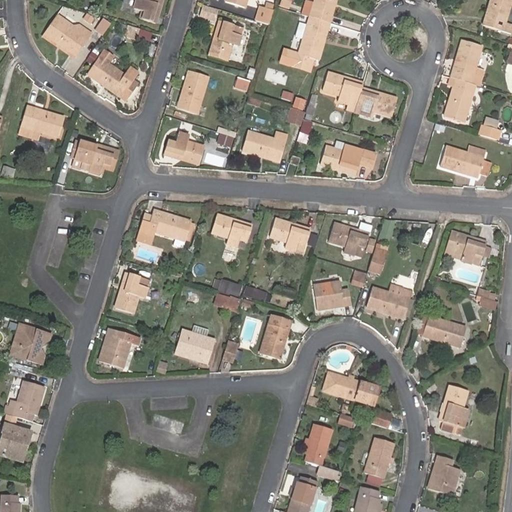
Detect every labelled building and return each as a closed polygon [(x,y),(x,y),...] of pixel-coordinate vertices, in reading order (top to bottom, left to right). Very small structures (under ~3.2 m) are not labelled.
[(141,19),(156,24),(163,0),(143,0),(142,0),(137,0),(134,9),(143,12),(141,19)] [(247,0),(225,0),(225,2),(245,8),(247,0)] [(289,8),(291,0),(282,0),(281,6),(289,8)] [(315,0),(310,18),(330,24),(337,0),(315,0)] [(511,0),(491,0),(483,26),(503,32),(511,0)] [(215,22),(219,10),(205,5),(201,17),(215,22)] [(270,26),(274,11),(262,6),(257,22),(270,26)] [(86,13),(83,20),(92,25),(96,18),(86,13)] [(75,57),(86,41),(76,33),(62,22),(63,20),(57,15),(43,34),(75,57)] [(330,24),(310,18),(299,55),(297,54),(293,65),(312,71),(315,60),(319,61),(330,24)] [(76,33),(86,41),(91,34),(79,25),(72,26),(63,20),(62,22),(76,33)] [(95,32),(103,37),(110,26),(103,21),(95,32)] [(230,34),(233,26),(220,22),(210,56),(227,62),(233,45),(239,47),(242,37),(230,34)] [(139,29),(128,26),(125,37),(135,40),(139,29)] [(244,29),(233,26),(230,34),(242,37),(244,29)] [(140,33),(138,41),(150,43),(152,36),(140,33)] [(462,41),(451,79),(455,80),(470,85),(482,47),(462,41)] [(109,64),(114,57),(106,51),(100,58),(109,64)] [(120,98),(132,81),(137,74),(130,69),(125,76),(109,64),(100,58),(88,75),(120,98)] [(253,80),(256,70),(250,68),(247,79),(253,80)] [(272,69),(270,77),(285,82),(287,74),(272,69)] [(178,109),(198,115),(209,78),(189,72),(178,109)] [(362,89),(364,84),(328,73),(323,92),(340,97),(338,102),(348,105),(347,111),(355,113),(357,105),(359,100),(362,89)] [(246,91),(249,81),(237,78),(234,88),(246,91)] [(455,80),(453,88),(444,118),(464,124),(475,86),(470,85),(455,80)] [(138,85),(132,81),(120,98),(126,102),(138,85)] [(397,100),(362,89),(359,100),(357,105),(355,113),(363,116),(373,119),(374,113),(391,118),(397,100)] [(262,99),(249,95),(247,103),(259,107),(262,99)] [(306,113),(303,120),(311,123),(317,106),(315,105),(318,98),(311,96),(306,113)] [(302,110),(305,100),(296,97),(292,107),(302,110)] [(45,134),(59,138),(64,119),(27,107),(21,127),(45,134)] [(303,120),(306,113),(291,109),(287,122),(302,127),(303,120)] [(302,127),(300,133),(309,136),(314,123),(311,123),(303,120),(302,127)] [(45,134),(21,127),(19,134),(43,141),(45,134)] [(482,138),(499,143),(502,133),(485,128),(482,138)] [(280,163),(286,143),(249,132),(243,152),(280,163)] [(307,145),(309,136),(300,133),(297,141),(307,145)] [(190,137),(179,134),(176,144),(169,142),(165,155),(200,166),(205,147),(188,142),(190,137)] [(231,147),(233,138),(219,134),(217,143),(231,147)] [(392,144),(394,137),(387,135),(385,142),(392,144)] [(92,165),(90,171),(100,175),(102,168),(110,170),(115,152),(80,142),(75,160),(92,165)] [(343,153),(326,147),(321,166),(355,176),(359,166),(371,169),(375,156),(362,152),(359,162),(352,160),(355,149),(345,146),(343,153)] [(483,159),(486,152),(469,147),(467,154),(483,159)] [(446,148),(440,167),(478,178),(479,175),(483,161),(483,159),(467,154),(446,148)] [(300,159),(292,157),(290,164),(298,166),(300,159)] [(73,166),(90,171),(92,165),(75,160),(73,166)] [(487,177),(491,163),(483,161),(479,175),(487,177)] [(13,178),(15,170),(3,166),(1,175),(13,178)] [(191,222),(155,211),(153,217),(149,230),(155,232),(185,242),(191,222)] [(155,232),(149,230),(153,217),(146,215),(138,240),(151,245),(155,232)] [(218,216),(213,234),(229,239),(228,244),(237,248),(240,240),(247,243),(252,226),(218,216)] [(276,220),(271,238),(288,244),(286,249),(296,251),(303,252),(310,230),(276,220)] [(345,253),(355,256),(357,248),(364,251),(369,235),(335,224),(330,242),(347,247),(345,253)] [(452,233),(447,250),(463,255),(462,261),(479,266),(486,243),(452,233)] [(225,248),(223,260),(235,262),(237,250),(225,248)] [(386,257),(388,252),(376,248),(374,253),(386,257)] [(380,276),(386,257),(374,253),(368,272),(380,276)] [(364,284),(367,275),(356,272),(353,281),(364,284)] [(142,279),(126,274),(116,309),(133,314),(139,297),(145,299),(148,289),(140,286),(142,279)] [(235,286),(223,282),(220,292),(232,295),(235,286)] [(314,286),(318,311),(351,306),(349,291),(342,292),(340,282),(314,286)] [(391,285),(389,293),(400,297),(402,288),(391,285)] [(243,288),(235,286),(232,295),(240,298),(243,288)] [(245,286),(242,296),(264,303),(267,293),(245,286)] [(275,294),(295,300),(298,292),(277,286),(275,294)] [(400,297),(389,293),(373,288),(368,308),(404,319),(412,291),(402,288),(400,297)] [(487,300),(490,293),(480,290),(478,297),(487,300)] [(226,308),(230,297),(219,293),(215,305),(226,308)] [(226,308),(237,312),(241,300),(230,297),(226,308)] [(494,312),(497,303),(487,300),(478,297),(476,301),(484,303),(482,309),(494,312)] [(252,309),(254,303),(244,300),(243,306),(252,309)] [(416,334),(424,336),(429,317),(422,315),(416,334)] [(291,323),(271,317),(260,354),(280,360),(291,323)] [(460,347),(466,328),(429,317),(424,336),(460,347)] [(13,349),(11,357),(40,366),(42,356),(41,351),(36,350),(38,344),(42,345),(46,342),(49,334),(21,326),(18,335),(15,334),(11,348),(13,349)] [(193,332),(208,335),(209,329),(194,326),(193,332)] [(110,330),(100,362),(123,369),(130,345),(138,347),(138,348),(141,339),(125,335),(110,330)] [(205,347),(208,339),(183,331),(176,354),(208,364),(212,350),(205,347)] [(215,341),(208,339),(205,347),(212,350),(215,341)] [(228,341),(223,358),(233,361),(238,344),(228,341)] [(159,361),(156,372),(166,375),(169,363),(159,361)] [(368,405),(374,387),(355,381),(349,379),(328,373),(322,391),(368,405)] [(5,408),(3,416),(6,417),(16,420),(32,424),(34,416),(37,417),(45,388),(24,383),(18,405),(16,410),(8,409),(5,408)] [(463,428),(468,411),(463,409),(468,392),(450,387),(445,403),(449,404),(446,414),(442,413),(440,421),(444,422),(442,429),(456,434),(458,427),(463,428)] [(316,401),(309,399),(307,405),(308,405),(314,407),(316,401)] [(375,413),(372,425),(385,429),(389,416),(375,413)] [(351,428),(354,419),(341,415),(339,424),(351,428)] [(14,429),(16,420),(6,417),(4,426),(14,429)] [(308,455),(305,462),(321,467),(322,467),(333,431),(314,425),(304,454),(308,455)] [(0,456),(21,464),(24,454),(20,453),(23,442),(28,443),(30,434),(14,429),(4,426),(0,435),(2,436),(0,441),(0,456)] [(394,445),(375,439),(365,473),(384,478),(394,445)] [(428,489),(452,496),(460,471),(451,468),(453,461),(438,456),(428,489)] [(322,467),(321,467),(319,474),(331,478),(334,471),(322,467)] [(288,511),(308,511),(318,484),(302,479),(300,485),(297,484),(296,489),(295,490),(293,499),(288,511)] [(378,492),(361,488),(354,511),(376,511),(379,501),(376,500),(378,492)] [(0,511),(17,511),(18,505),(16,505),(16,497),(0,496),(0,511)]
